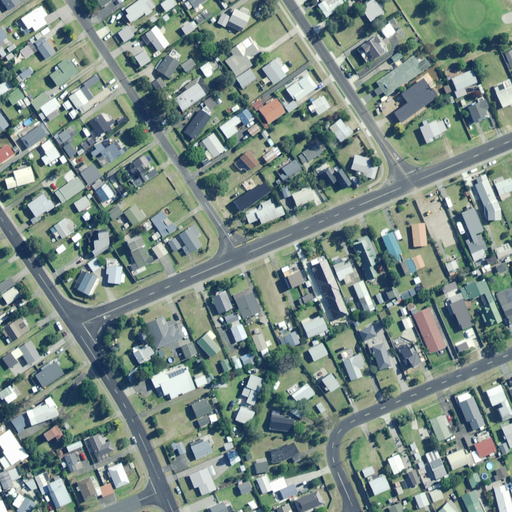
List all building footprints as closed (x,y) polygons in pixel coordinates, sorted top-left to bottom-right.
[(19,0),(0,0),(8,10),(20,2),(19,0)] [(151,9),(155,6),(150,0),(138,0),(125,9),(128,13),(125,15),(130,22),(144,13),(146,15),(152,11),(151,9)] [(165,12),(176,4),(173,0),(166,0),(160,4),(165,12)] [(188,9),(193,6),(189,0),(187,0),(184,2),(188,9)] [(190,0),(199,12),(204,9),(201,4),(207,0),(190,0)] [(326,17),(344,5),(340,0),(337,0),(328,7),(324,1),(318,5),(326,17)] [(370,22),(387,12),(380,0),(371,0),(361,6),(370,22)] [(28,29),(48,16),(41,6),(21,19),(28,29)] [(234,10),(231,8),(227,15),(225,14),(223,15),(219,13),(216,19),(219,21),(217,24),(225,28),(227,25),(241,32),(249,17),(248,16),(251,11),(244,6),(241,12),(235,8),(234,10)] [(200,25),(212,17),(207,10),(196,18),(200,25)] [(54,34),(66,25),(62,21),(51,30),(54,34)] [(176,33),(184,26),(180,21),(171,27),(176,33)] [(187,35),(197,26),(193,21),(183,29),(187,35)] [(387,38),(395,32),(389,23),(381,29),(387,38)] [(158,51),(168,44),(156,26),(145,33),(158,51)] [(1,46),(10,41),(1,27),(0,27),(0,44),(1,46)] [(43,36),(50,31),(47,27),(40,32),(43,36)] [(30,39),(33,42),(42,36),(40,32),(30,39)] [(45,59),(55,52),(43,36),(33,43),(45,59)] [(378,43),(380,42),(376,37),(360,45),(364,52),(366,51),(371,60),(388,51),(384,43),(379,46),(378,43)] [(245,48),(242,43),(221,56),(234,77),(252,65),(248,59),(258,53),(252,43),(245,48)] [(25,59),(33,53),(27,45),(19,50),(25,59)] [(173,50),(169,56),(168,55),(157,70),(169,78),(180,63),(177,61),(181,56),(173,50)] [(141,67),(150,60),(143,51),(134,58),(141,67)] [(395,62),(403,57),(399,52),(391,57),(395,62)] [(216,70),(223,65),(216,55),(208,60),(216,70)] [(425,58),(418,62),(413,55),(376,82),(379,87),(375,90),(378,95),(383,92),(386,96),(430,65),(425,58)] [(185,72),(195,64),(191,58),(180,65),(185,72)] [(57,86),(77,72),(68,59),(53,69),(55,71),(50,75),(57,86)] [(273,84),(286,75),(274,59),(262,68),(273,84)] [(211,69),(213,68),(208,62),(201,67),(208,77),(213,73),(211,69)] [(19,82),(33,73),(29,68),(16,77),(19,82)] [(242,87),(256,78),(250,69),(236,78),(242,87)] [(464,87),(476,83),(472,71),(451,78),(458,97),(466,94),(464,87)] [(304,95),(317,87),(308,74),(286,89),(293,99),(294,98),(299,105),(307,100),(304,95)] [(87,90),(100,80),(96,75),(68,96),(81,113),(90,106),(87,102),(93,98),(87,90)] [(181,111),(210,91),(200,76),(184,87),(186,90),(173,99),(181,111)] [(158,93),(166,87),(160,78),(151,84),(158,93)] [(424,92),(429,89),(422,79),(411,87),(414,91),(410,93),(413,97),(408,100),(416,111),(426,104),(423,99),(427,97),(424,92)] [(16,87),(11,80),(6,84),(10,90),(16,87)] [(493,87),(502,107),(511,103),(511,85),(509,87),(507,81),(493,87)] [(6,96),(12,105),(17,102),(22,108),(25,106),(21,99),(24,97),(17,88),(6,96)] [(36,110),(40,107),(50,100),(45,92),(30,102),(36,110)] [(318,115),(330,107),(323,95),(311,103),(318,115)] [(210,111),(218,105),(211,96),(203,102),(210,111)] [(31,104),(26,97),(22,99),(27,107),(31,104)] [(54,97),(50,100),(40,107),(46,116),(47,115),(51,121),(61,114),(57,109),(60,106),(54,97)] [(483,108),(487,107),(483,97),(477,100),(477,101),(466,106),(473,123),(480,121),(479,118),(486,115),(483,108)] [(268,124),(285,112),(275,98),(263,107),(259,100),(252,105),(256,110),(258,109),(268,124)] [(467,105),(464,98),(458,100),(461,107),(467,105)] [(66,110),(71,106),(67,100),(62,104),(66,110)] [(289,112),(297,107),(293,101),(285,107),(289,112)] [(239,108),(237,104),(230,108),(232,112),(239,108)] [(210,116),(210,115),(201,108),(201,109),(200,109),(183,131),(194,139),(211,117),(210,116)] [(246,108),(237,115),(242,121),(245,125),(253,119),(246,108)] [(72,119),(78,115),(73,109),(68,113),(72,119)] [(35,121),(39,118),(35,112),(31,115),(35,121)] [(402,125),(411,119),(405,112),(396,118),(402,125)] [(116,123),(109,113),(105,116),(112,126),(116,123)] [(99,136),(110,128),(101,114),(89,122),(99,136)] [(234,126),(242,121),(237,115),(219,127),(227,139),(238,131),(234,126)] [(347,125),(346,127),(340,119),(328,128),(340,142),(353,132),(347,125)] [(440,133),(446,130),(442,121),(436,123),(436,121),(420,127),(426,142),(441,136),(440,133)] [(252,136),(260,130),(256,124),(247,130),(252,136)] [(65,142),(79,133),(73,125),(59,134),(65,142)] [(209,160),(224,150),(213,133),(198,143),(209,160)] [(0,155),(2,159),(24,144),(17,134),(0,145),(0,155)] [(94,156),(104,149),(99,142),(89,149),(94,156)] [(304,164),(322,152),(315,143),(298,155),(304,164)] [(123,153),(120,149),(118,150),(114,144),(102,151),(103,153),(102,154),(108,163),(123,153)] [(70,157),(76,153),(70,145),(64,149),(70,157)] [(54,148),(52,149),(50,147),(44,152),(46,155),(41,158),(46,165),(60,156),(54,148)] [(251,170),(259,162),(253,156),(256,153),(253,150),(252,151),(250,149),(240,158),(251,170)] [(267,163),(277,156),(273,149),(263,157),(267,163)] [(141,166),(148,161),(144,155),(128,165),(137,179),(133,181),(137,187),(158,174),(155,169),(147,174),(141,166)] [(370,164),(371,159),(355,155),(351,169),(356,170),(355,173),(374,179),(377,166),(370,164)] [(282,182),(301,170),(294,160),(282,168),(284,172),(279,176),(282,182)] [(89,185),(101,176),(93,164),(80,173),(89,185)] [(332,175),(334,174),(329,166),(318,173),(327,186),(336,181),(332,175)] [(7,189),(34,181),(30,167),(13,171),(14,176),(5,179),(7,189)] [(257,181),(262,177),(259,173),(253,177),(257,181)] [(91,186),(103,202),(116,193),(107,181),(111,179),(108,174),(91,186)] [(477,183),(475,184),(486,210),(486,221),(500,219),(499,207),(485,174),(475,178),(477,183)] [(361,184),(355,176),(352,179),(357,187),(361,184)] [(62,203),(84,187),(77,177),(55,193),(62,203)] [(499,199),(505,197),(504,194),(511,190),(511,182),(510,178),(494,184),(499,199)] [(254,198),(269,187),(263,179),(248,190),(254,198)] [(297,206),(314,199),(308,186),(291,194),(297,206)] [(284,197),(290,195),(287,187),(281,188),(284,197)] [(47,211),(54,206),(44,192),(27,205),(38,221),(41,218),(39,215),(46,210),(47,211)] [(79,212),(90,205),(85,196),(74,203),(79,212)] [(442,212),(443,212),(437,198),(427,202),(430,209),(427,210),(440,240),(452,235),(442,212)] [(281,206),(274,209),(270,199),(261,203),(261,205),(244,212),(249,223),(259,219),(261,224),(284,214),(281,206)] [(133,226),(145,217),(135,204),(124,213),(133,226)] [(113,220),(123,213),(117,205),(107,212),(113,220)] [(480,232),(483,231),(473,208),(460,213),(472,240),(466,243),(474,261),(486,256),(484,250),(487,249),(480,232)] [(163,237),(175,229),(162,211),(150,220),(163,237)] [(62,239),(74,231),(65,218),(54,226),(62,239)] [(414,247),(427,245),(424,223),(411,225),(414,247)] [(195,236),(200,233),(195,225),(179,235),(185,245),(182,247),(187,255),(201,246),(195,236)] [(91,239),(89,239),(91,253),(96,257),(109,246),(105,229),(89,232),(91,239)] [(403,238),(399,229),(394,232),(397,241),(403,238)] [(155,240),(160,236),(156,232),(151,236),(155,240)] [(398,254),(401,253),(393,232),(382,237),(390,256),(389,257),(391,263),(401,259),(398,254)] [(373,265),(378,262),(367,235),(357,239),(358,241),(351,244),(355,254),(357,253),(367,279),(377,276),(373,265)] [(130,251),(144,245),(140,237),(127,244),(130,251)] [(174,252),(181,247),(175,238),(168,243),(174,252)] [(159,258),(167,253),(160,242),(152,248),(159,258)] [(498,258),(511,253),(508,244),(494,250),(498,258)] [(150,255),(149,256),(144,245),(131,252),(139,269),(154,262),(150,255)] [(406,275),(425,266),(420,255),(400,263),(406,275)] [(353,272),(348,260),(342,262),(340,256),(332,259),(335,265),(333,266),(339,280),(343,279),(345,284),(352,281),(349,274),(353,272)] [(93,272),(102,266),(96,258),(87,263),(93,272)] [(453,270),(458,267),(455,260),(445,264),(450,276),(455,274),(453,270)] [(509,269),(506,261),(494,266),(498,275),(509,269)] [(313,280),(328,275),(324,264),(309,269),(313,280)] [(121,274),(121,267),(107,266),(106,274),(108,274),(108,283),(124,284),(124,274),(121,274)] [(290,288),(304,283),(300,271),(286,276),(290,288)] [(91,296),(100,279),(86,272),(77,289),(91,296)] [(0,283),(0,292),(1,294),(13,285),(15,285),(10,277),(0,283)] [(487,326),(501,321),(484,280),(475,283),(475,282),(461,288),(466,300),(480,294),(485,305),(479,308),(487,326)] [(365,313),(374,309),(362,281),(353,285),(357,294),(348,297),(350,303),(359,299),(365,313)] [(20,296),(13,285),(1,294),(8,304),(20,296)] [(390,302),(400,298),(395,286),(385,290),(390,302)] [(457,291),(454,292),(452,286),(446,289),(453,305),(462,302),(457,291)] [(511,287),(495,295),(508,325),(511,323),(511,287)] [(243,319),(260,312),(251,289),(245,291),(247,295),(235,300),(243,319)] [(219,314),(232,308),(225,291),(211,297),(219,314)] [(334,300),(337,299),(334,292),(320,298),(328,313),(338,308),(334,300)] [(304,304),(314,300),(311,294),(301,298),(304,304)] [(450,301),(444,303),(443,300),(438,302),(445,321),(456,317),(450,301)] [(403,315),(409,313),(405,302),(398,305),(403,315)] [(463,319),(469,317),(463,304),(457,306),(463,319)] [(342,322),(350,318),(345,308),(336,312),(342,322)] [(429,354),(445,347),(429,308),(418,313),(416,308),(411,310),(429,354)] [(227,324),(239,320),(235,311),(224,315),(227,324)] [(173,325),(168,327),(164,316),(146,324),(156,349),(184,337),(180,328),(175,330),(173,325)] [(405,330),(412,327),(409,317),(402,320),(405,330)] [(9,343),(29,330),(21,318),(3,329),(8,338),(6,339),(9,343)] [(308,338),(327,329),(322,318),(310,323),(308,318),(301,321),(308,338)] [(236,342),(247,338),(241,323),(230,328),(236,342)] [(364,341),(376,336),(372,326),(360,331),(364,341)] [(212,340),(215,337),(210,331),(198,342),(211,357),(220,349),(212,340)] [(288,348),(299,343),(294,332),(283,337),(288,348)] [(263,358),(270,355),(262,334),(252,337),(258,351),(260,351),(263,358)] [(28,364),(40,357),(29,340),(3,358),(10,368),(17,363),(15,359),(22,355),(28,364)] [(186,358),(197,353),(192,342),(181,347),(186,358)] [(314,361),(327,354),(322,343),(308,350),(314,361)] [(379,370),(391,366),(383,343),(371,347),(379,370)] [(149,356),(154,353),(148,344),(139,349),(137,345),(130,350),(140,366),(151,359),(149,356)] [(410,368),(420,362),(409,344),(399,350),(410,368)] [(360,354),(354,356),(352,350),(343,354),(344,358),(342,359),(351,381),(362,376),(358,367),(364,365),(360,354)] [(244,366),(255,361),(251,352),(240,356),(244,366)] [(236,370),(242,367),(238,358),(232,361),(236,370)] [(223,372),(231,369),(228,360),(220,363),(223,372)] [(43,388),(64,374),(56,362),(35,376),(43,388)] [(171,399),(195,389),(185,366),(165,374),(164,372),(150,377),(154,388),(160,385),(164,395),(169,393),(171,399)] [(131,384),(144,377),(138,367),(126,375),(131,384)] [(329,392),(338,386),(324,367),(314,374),(320,383),(322,382),(329,392)] [(253,405),(263,380),(250,374),(240,399),(253,405)] [(197,387),(207,383),(203,376),(194,380),(197,387)] [(298,405),(314,394),(307,384),(298,390),(295,385),(288,390),(298,405)] [(7,404),(17,397),(9,385),(0,390),(0,398),(1,400),(3,398),(7,404)] [(501,416),(511,412),(500,385),(486,390),(492,406),(497,404),(499,409),(498,409),(501,416)] [(473,430),(485,425),(471,392),(465,394),(467,399),(458,402),(466,421),(469,420),(473,430)] [(206,414),(212,412),(206,398),(191,404),(201,427),(210,423),(206,414)] [(35,424),(58,416),(54,406),(49,408),(47,403),(30,410),(35,424)] [(248,424),(251,412),(236,408),(234,417),(237,418),(236,420),(248,424)] [(23,428),(28,424),(22,414),(11,421),(19,433),(24,430),(23,428)] [(283,418),(284,416),(271,414),(270,429),(292,432),(293,420),(283,418)] [(446,426),(449,425),(445,414),(430,421),(439,441),(450,436),(446,426)] [(511,423),(502,428),(510,448),(511,447),(511,423)] [(57,442),(64,438),(56,425),(42,434),(46,442),(54,437),(57,442)] [(0,441),(1,442),(9,437),(4,430),(0,433),(0,441)] [(110,441),(101,445),(97,434),(88,438),(98,462),(110,457),(108,453),(114,450),(110,441)] [(480,458),(496,451),(490,438),(474,445),(477,450),(471,453),(476,462),(481,460),(480,458)] [(80,440),(66,446),(69,452),(82,446),(80,440)] [(195,459),(212,453),(208,441),(191,447),(195,459)] [(294,462),(301,459),(294,442),(277,450),(276,448),(269,452),(275,464),(292,457),(294,462)] [(180,455),(186,452),(182,443),(176,446),(180,455)] [(503,454),(509,451),(505,443),(499,445),(503,454)] [(452,470),(468,463),(462,449),(446,456),(452,470)] [(231,464),(240,460),(236,450),(227,454),(231,464)] [(80,461),(78,462),(73,452),(63,457),(65,461),(62,463),(64,467),(68,465),(71,472),(82,467),(80,461)] [(393,474),(404,470),(398,453),(386,457),(393,474)] [(435,479),(446,475),(439,458),(429,463),(435,479)] [(258,473),(269,471),(266,460),(255,462),(258,473)] [(116,488),(129,483),(121,463),(108,469),(116,488)] [(365,477),(374,473),(371,466),(362,470),(365,477)] [(12,481),(21,477),(17,467),(0,473),(0,479),(4,489),(13,486),(12,481)] [(498,480),(508,476),(505,467),(494,471),(498,480)] [(201,495),(216,489),(207,468),(189,475),(194,488),(198,486),(201,495)] [(413,486),(420,483),(414,470),(407,473),(413,486)] [(472,488),(482,484),(476,472),(466,476),(472,488)] [(61,478),(47,484),(42,473),(34,477),(42,495),(49,492),(56,508),(71,502),(61,478)] [(374,495),(389,489),(384,475),(368,482),(374,495)] [(257,479),(262,494),(281,486),(278,480),(269,484),(266,476),(257,479)] [(97,481),(92,483),(90,477),(77,482),(85,501),(102,494),(103,497),(114,492),(110,483),(99,488),(97,481)] [(427,488),(433,482),(428,478),(423,484),(427,488)] [(249,491),(252,490),(247,481),(242,484),(240,481),(236,484),(246,500),(252,497),(249,491)] [(284,499),(297,493),(293,484),(280,490),(284,499)] [(511,511),(511,506),(508,491),(503,492),(501,486),(494,488),(499,511),(511,511)] [(433,502),(443,498),(439,489),(429,493),(433,502)] [(298,511),(302,511),(323,504),(318,491),(294,500),(298,511)] [(467,511),(483,511),(474,491),(461,497),(467,511)] [(419,508),(429,504),(424,492),(414,496),(419,508)] [(18,511),(30,511),(36,504),(19,494),(13,504),(19,507),(17,511),(18,511)] [(13,511),(12,509),(6,511),(2,500),(0,501),(0,511),(13,511)] [(231,506),(226,508),(223,502),(210,508),(211,511),(233,511),(231,506)] [(389,511),(404,511),(400,503),(388,508),(389,511)] [(455,511),(454,510),(453,511),(447,503),(437,511),(455,511)]
